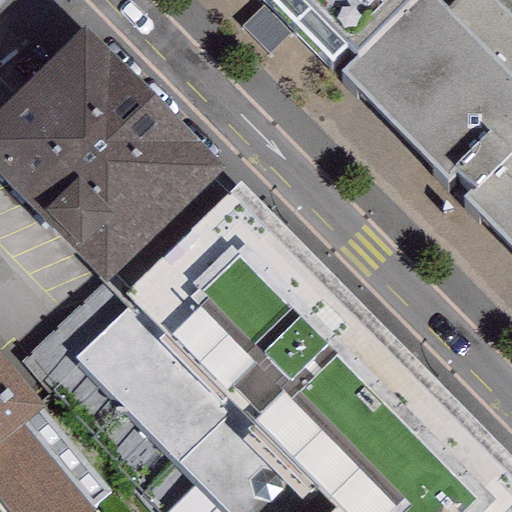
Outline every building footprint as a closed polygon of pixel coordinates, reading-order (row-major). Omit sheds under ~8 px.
[(241,0),(331,91),(347,75),(357,86),(424,19),(418,14),(405,0),(241,0)] [(511,0),(432,0),(418,14),(424,19),(357,86),(340,101),(448,211),(454,205),(470,222),(463,229),(511,278),(511,0)] [(220,169),(81,27),(0,105),(0,177),(104,283),(110,277),(208,181),(220,169)] [(222,196),(208,181),(110,277),(335,506),(328,511),(511,511),(511,460),(237,181),(222,196)] [(134,356),(118,348),(128,329),(82,306),(49,371),(80,386),(85,377),(116,392),(134,356)] [(0,502),(8,511),(86,511),(112,491),(40,406),(45,403),(0,350),(0,502)]
